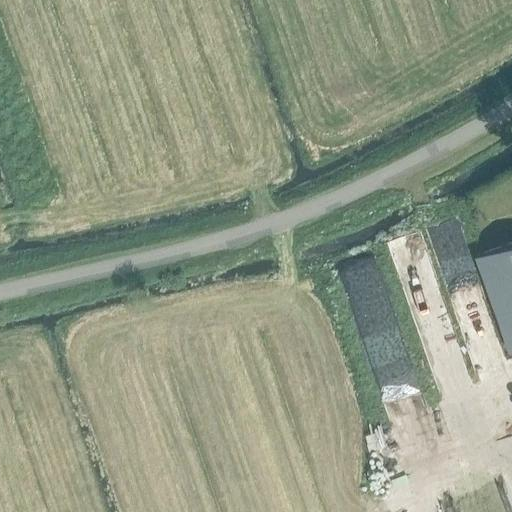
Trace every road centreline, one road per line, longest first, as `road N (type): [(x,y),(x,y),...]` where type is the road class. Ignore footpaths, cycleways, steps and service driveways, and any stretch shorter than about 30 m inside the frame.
road 1 (unclassified): [(0,294),(270,228),(384,179),(511,108)]
road 2 (unknown): [(511,371),(488,385),(419,480)]
